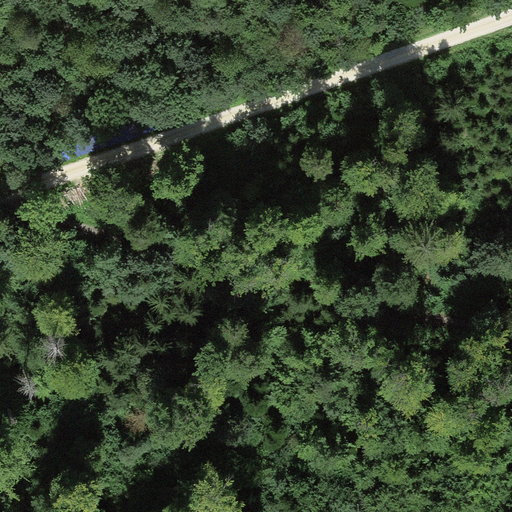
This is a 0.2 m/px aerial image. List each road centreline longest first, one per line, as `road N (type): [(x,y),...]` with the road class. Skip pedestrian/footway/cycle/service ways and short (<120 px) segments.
road 1 (track): [(0,199),(511,19)]
road 2 (track): [(511,329),(0,203)]
